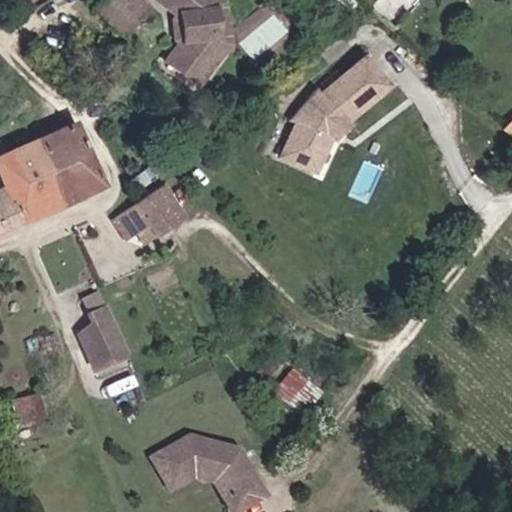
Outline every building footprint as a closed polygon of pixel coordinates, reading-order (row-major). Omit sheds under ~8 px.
[(103,0),(95,9),(141,54),(164,33),(150,18),(131,0),(103,0)] [(131,0),(150,18),(160,8),(150,0),(131,0)] [(215,0),(162,0),(179,12),(176,17),(179,36),(184,40),(170,58),(201,82),(223,52),(215,0)] [(321,130),(335,110),(339,118),(384,79),(358,51),(315,89),(311,83),(287,115),(293,117),(277,151),(311,168),(328,133),(321,130)] [(511,115),(509,113),(496,128),(511,143),(511,115)] [(48,172),(89,154),(75,123),(10,152),(25,182),(48,172)] [(25,182),(10,152),(0,156),(0,174),(17,222),(61,202),(48,172),(25,182)] [(89,154),(48,172),(61,202),(103,185),(89,154)] [(0,229),(17,222),(0,174),(0,229)] [(131,229),(135,235),(144,229),(154,240),(182,218),(157,186),(139,202),(148,213),(131,229)] [(148,213),(139,202),(113,223),(126,242),(135,235),(131,229),(148,213)] [(126,343),(108,304),(89,313),(93,322),(80,333),(95,366),(129,350),(126,343)] [(271,394),(296,415),(314,395),(288,373),(271,394)] [(34,397),(0,406),(0,410),(11,453),(45,445),(34,397)] [(191,435),(153,455),(171,487),(195,474),(214,479),(225,500),(257,483),(239,449),(191,435)] [(232,511),(264,495),(257,483),(225,500),(232,511)]
